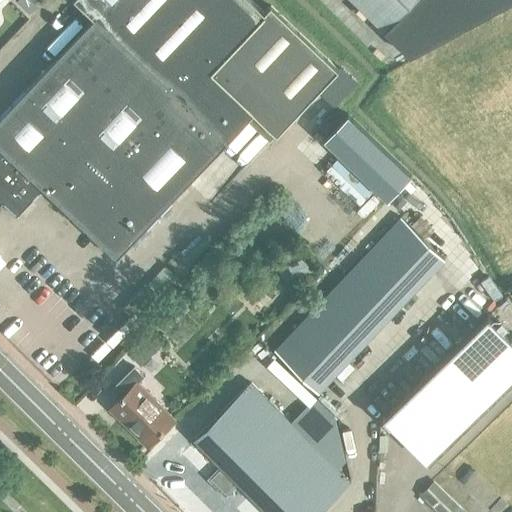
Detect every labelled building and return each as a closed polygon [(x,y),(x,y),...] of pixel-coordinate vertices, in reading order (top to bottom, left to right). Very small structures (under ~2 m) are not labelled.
[(0,0),(0,46),(29,16),(13,0),(0,0)] [(275,136),(332,76),(251,0),(77,0),(101,22),(0,128),(0,205),(2,203),(17,216),(44,188),(113,253),(248,111),(275,136)] [(356,0),(384,28),(411,0),(356,0)] [(349,117),(328,139),(390,196),(408,175),(349,117)] [(334,374),(445,258),(402,216),(290,333),(334,374)] [(237,242),(224,255),(230,261),(243,247),(237,242)] [(313,274),(306,259),(288,267),(294,282),(313,274)] [(158,302),(179,280),(164,266),(143,288),(158,302)] [(141,290),(125,308),(132,315),(149,297),(141,290)] [(57,314),(38,356),(66,369),(85,327),(57,314)] [(424,460),(511,375),(511,344),(489,321),(492,318),(489,315),(383,417),(424,460)] [(154,341),(135,360),(141,367),(161,348),(154,341)] [(148,446),(174,419),(136,382),(144,375),(134,365),(110,389),(120,399),(110,408),(148,446)] [(265,511),(319,511),(351,481),(251,382),(193,439),(265,511)] [(511,511),(511,403),(457,456),(461,456),(511,504),(511,511)] [(466,511),(434,480),(418,495),(435,511),(466,511)]
